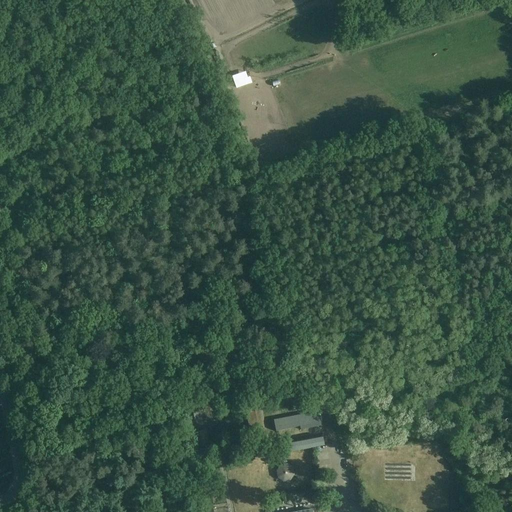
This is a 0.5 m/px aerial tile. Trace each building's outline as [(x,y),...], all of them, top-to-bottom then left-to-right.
[(235,76),(238,82),(248,78),(245,72),(235,76)] [(257,423),(252,400),(243,402),(250,431),(261,429),(260,423),(257,423)] [(187,404),(191,421),(198,419),(194,402),(187,404)] [(318,411),(297,415),(300,428),(300,429),(321,425),(318,411)] [(300,428),(297,415),(274,419),(276,432),(300,428)] [(210,453),(204,430),(193,433),(200,456),(210,453)] [(278,445),(280,453),(324,445),(322,436),(278,445)] [(275,461),(281,476),(294,471),(289,456),(275,461)] [(413,460),(388,459),(387,474),(412,475),(413,460)] [(213,466),(206,467),(208,478),(214,477),(213,466)]
